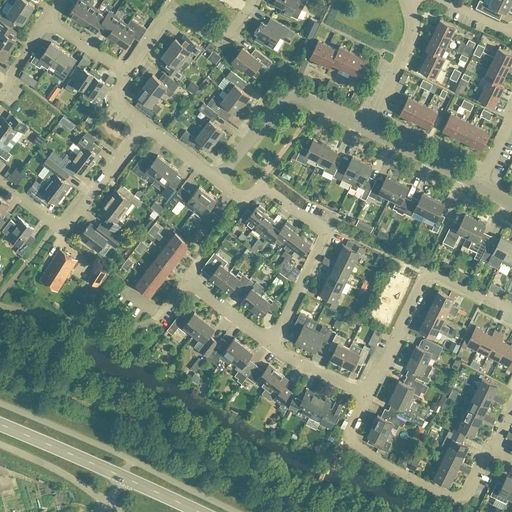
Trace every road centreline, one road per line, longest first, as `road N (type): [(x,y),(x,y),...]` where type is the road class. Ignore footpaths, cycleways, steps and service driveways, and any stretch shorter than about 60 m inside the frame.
road 1 (residential): [(0,179),(58,230),(145,127)]
road 2 (residential): [(269,348),(323,238),(258,186)]
road 3 (residential): [(269,348),(187,277),(159,316),(125,291)]
road 4 (residential): [(368,129),(286,97),(216,182)]
road 5 (residential): [(126,73),(171,10),(221,41),(254,0)]
road 6 (residential): [(459,498),(352,445),(349,434),(367,398)]
road 7 (unclassified): [(133,462),(0,404)]
road 8 (residential): [(367,398),(425,276)]
road 9 (tertiary): [(123,478),(0,425)]
road 10 (residential): [(368,129),(410,42),(412,5)]
road 11 (residential): [(480,185),(368,129)]
road 12 (unclassified): [(109,503),(0,445)]
